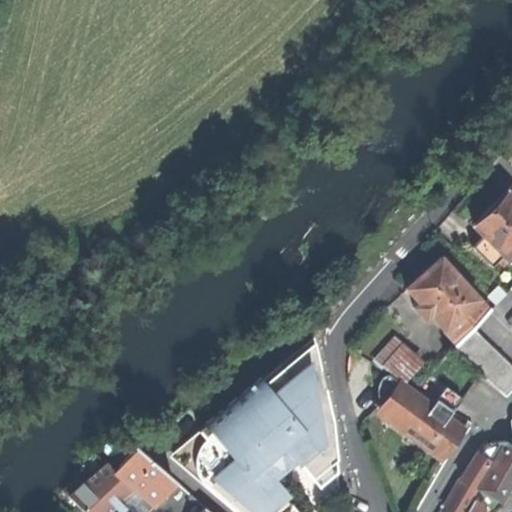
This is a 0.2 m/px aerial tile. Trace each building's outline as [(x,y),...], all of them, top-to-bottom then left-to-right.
[(503,255),(508,259),(511,255),(511,198),(505,192),(489,208),(473,224),(484,235),(503,255)] [(498,261),(503,255),(484,235),(472,247),(492,266),(498,261)] [(502,265),(508,259),(503,255),(498,261),(502,265)] [(443,329),(477,299),(439,258),(423,272),(406,288),(419,303),(414,308),(425,320),(430,315),(443,329)] [(477,299),(443,329),(453,340),(487,310),(477,299)] [(453,348),(504,396),(511,388),(511,366),(471,328),(453,348)] [(312,336),(256,382),(264,391),(300,362),(323,388),(312,336)] [(386,369),(406,382),(421,359),(402,346),(386,369)] [(293,511),(265,477),(282,464),(292,456),(318,488),(337,473),(330,420),(323,388),(300,362),(264,391),(256,382),(182,444),(167,456),(233,511),(293,511)] [(375,409),(392,423),(414,393),(387,373),(382,380),(379,388),(379,394),(380,402),(375,409)] [(430,405),(445,417),(460,397),(444,385),(430,405)] [(414,438),(441,458),(462,429),(445,417),(430,405),(414,393),(392,423),(414,438)] [(511,440),(494,443),(482,462),(473,457),(466,468),(460,477),(477,487),(504,502),(511,487),(511,440)] [(482,462),(494,443),(481,445),(473,457),(482,462)] [(83,511),(144,511),(147,509),(149,511),(208,511),(203,507),(172,479),(135,447),(114,471),(107,464),(73,502),(83,511)] [(445,507),(452,511),(463,511),(477,487),(460,477),(445,507)] [(484,511),(474,499),(466,511),(484,511)]
